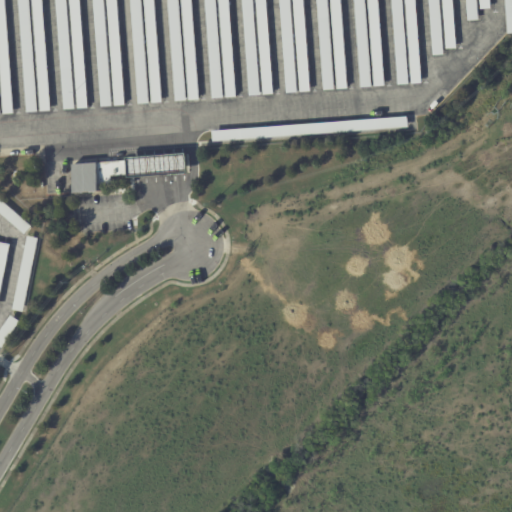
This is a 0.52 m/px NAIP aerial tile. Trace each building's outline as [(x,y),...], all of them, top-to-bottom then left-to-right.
[(0,0),(5,0),(14,114),(4,115),(0,61),(0,0)] [(18,0),(29,0),(38,112),(27,113),(18,0)] [(42,0),(51,111),(41,112),(32,0),(42,0)] [(67,0),(75,110),(65,110),(56,0),(67,0)] [(70,0),(80,0),(89,109),(78,109),(70,0)] [(104,0),(112,107),(102,107),(98,57),(93,0),(104,0)] [(117,0),(125,106),(115,107),(107,0),(117,0)] [(131,0),(142,0),(150,104),(139,105),(131,0)] [(155,0),(163,103),(152,104),(144,0),(155,0)] [(179,0),(187,102),(176,102),(168,0),(179,0)] [(192,0),(200,101),(190,102),(182,0),(192,0)] [(205,0),(216,0),(224,99),(213,99),(205,0)] [(219,0),(229,0),(236,98),(226,99),(219,0)] [(253,0),(256,27),(261,96),(250,97),(243,0),(253,0)] [(267,0),(274,95),(264,96),(256,27),(254,0),(267,0)] [(291,0),(298,93),(288,94),(280,0),(291,0)] [(294,0),(304,0),(312,92),(301,93),(294,0)] [(328,0),(336,57),(335,90),(325,91),(318,0),(328,0)] [(331,0),(342,0),(349,89),(338,90),(336,57),(331,0)] [(355,0),(366,0),(373,88),(362,89),(355,0)] [(368,0),(379,0),(386,87),(375,88),(368,0)] [(392,0),(403,0),(410,85),(399,86),(392,0)] [(406,0),(416,0),(423,84),(412,85),(409,15),(406,0)] [(430,0),(441,0),(445,55),(434,56),(430,0)] [(454,0),(457,49),(447,50),(443,0),(454,0)] [(467,0),(477,0),(479,21),(469,21),(467,0)] [(491,0),(492,9),(481,10),(480,0),(491,0)] [(208,133),(409,118),(410,128),(209,143),(209,142),(205,142),(205,133),(208,133)] [(72,163),(103,160),(105,192),(74,194),(72,163)] [(0,200),(31,227),(32,227),(24,235),(0,214),(0,200)] [(38,240),(24,313),(13,311),(28,238),(38,240)] [(0,244),(10,246),(0,298),(0,244)] [(18,320),(9,314),(0,329),(0,346),(2,347),(18,320)]
